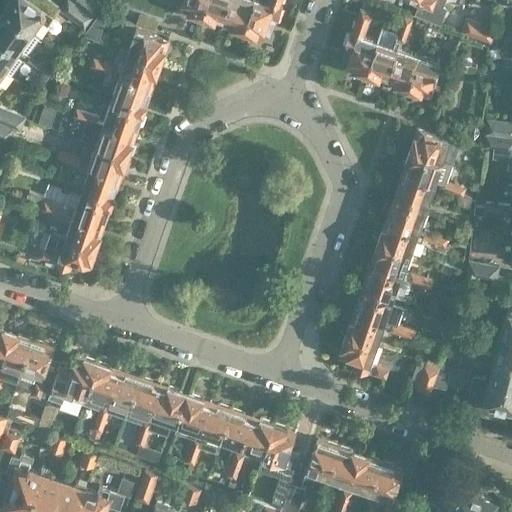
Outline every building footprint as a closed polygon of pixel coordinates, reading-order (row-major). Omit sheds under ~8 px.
[(5,11),(35,33),(43,21),(48,24),(59,9),(84,27),(93,16),(71,0),(63,0),(60,6),(51,0),(31,0),(30,0),(10,0),(4,9),(6,10),(5,11)] [(71,0),(93,16),(101,4),(96,0),(71,0)] [(168,0),(182,5),(181,8),(201,16),(206,0),(168,0)] [(206,0),(201,16),(221,23),(229,0),(206,0)] [(229,0),(221,23),(243,31),(254,0),(229,0)] [(262,0),(254,0),(243,31),(262,37),(264,32),(266,33),(271,20),(277,22),(282,7),(280,7),(282,0),(269,0),(269,2),(262,0)] [(421,0),(422,0),(417,13),(440,23),(446,7),(443,6),(444,0),(421,0)] [(346,67),(365,74),(376,42),(363,37),(372,13),(361,9),(352,34),(351,34),(346,47),(352,49),(347,62),(348,63),(346,67)] [(101,10),(83,34),(99,40),(108,13),(101,10)] [(5,11),(0,18),(0,37),(50,74),(51,73),(49,73),(50,71),(45,67),(46,66),(26,52),(28,50),(24,48),(35,33),(5,11)] [(404,14),(400,26),(409,30),(413,18),(404,14)] [(460,31),(490,42),(495,27),(465,17),(460,31)] [(409,30),(400,26),(396,38),(405,41),(409,30)] [(129,52),(162,64),(169,41),(137,30),(129,52)] [(0,37),(0,66),(7,71),(10,74),(21,59),(41,73),(39,76),(46,81),(50,74),(0,37)] [(365,74),(387,81),(398,49),(397,49),(400,40),(391,37),(388,46),(376,42),(365,74)] [(118,48),(114,62),(115,62),(114,63),(117,64),(116,69),(123,71),(122,73),(154,85),(162,64),(129,52),(118,48)] [(398,49),(387,81),(408,89),(419,57),(398,49)] [(91,65),(103,69),(106,60),(94,56),(91,65)] [(419,57),(408,89),(429,96),(440,64),(419,57)] [(501,66),(511,67),(511,58),(502,57),(501,66)] [(106,60),(103,69),(115,73),(116,69),(117,64),(114,63),(106,60)] [(154,85),(122,73),(114,96),(146,107),(154,85)] [(106,120),(138,131),(146,107),(114,96),(106,120)] [(0,120),(13,126),(20,128),(25,115),(0,105),(0,120)] [(73,116),(84,119),(87,111),(76,108),(73,116)] [(87,111),(84,119),(85,120),(96,123),(98,118),(99,115),(87,111)] [(85,120),(80,136),(88,139),(130,154),(138,131),(106,120),(98,118),(96,123),(85,120)] [(485,133),(511,136),(511,121),(487,118),(485,133)] [(13,126),(0,120),(0,139),(7,143),(13,126)] [(419,128),(411,149),(452,163),(460,141),(451,138),(451,139),(419,128)] [(511,136),(485,133),(484,147),(511,150),(511,136)] [(81,166),(82,163),(122,177),(130,154),(88,139),(83,155),(74,152),(70,162),(81,166)] [(59,158),(70,162),(74,152),(63,148),(59,158)] [(411,149),(403,173),(435,185),(436,181),(441,182),(442,178),(447,180),(452,163),(411,149)] [(85,188),(115,198),(122,177),(82,163),(81,166),(80,170),(89,173),(88,174),(90,174),(85,188)] [(435,185),(403,173),(395,196),(427,207),(435,185)] [(441,182),(439,187),(449,190),(452,181),(447,180),(442,178),(441,182)] [(452,181),(449,190),(459,193),(462,185),(452,181)] [(115,198),(85,188),(78,206),(70,203),(69,207),(107,220),(115,198)] [(41,208),(53,212),(56,203),(45,199),(47,196),(30,190),(27,198),(43,204),(41,208)] [(395,196),(386,221),(418,232),(427,207),(395,196)] [(485,201),(485,205),(484,210),(497,211),(498,202),(485,201)] [(510,204),(498,202),(497,211),(509,212),(510,204)] [(72,224),(68,237),(98,247),(107,220),(69,207),(56,203),(53,212),(65,217),(64,221),(72,224)] [(485,205),(475,204),(474,214),(483,215),(484,210),(485,205)] [(386,221),(379,242),(411,254),(416,240),(421,242),(422,238),(433,242),(436,233),(425,229),(423,234),(418,232),(386,221)] [(98,247),(68,237),(50,231),(45,247),(41,246),(38,255),(71,267),(73,263),(85,267),(86,264),(91,266),(98,247)] [(433,242),(434,242),(445,246),(447,241),(448,237),(436,233),(433,242)] [(372,263),(404,274),(411,254),(379,242),(372,263)] [(469,259),(466,274),(475,276),(497,280),(500,265),(469,259)] [(372,263),(363,288),(393,299),(394,295),(407,299),(412,282),(419,284),(422,275),(409,271),(408,275),(404,274),(372,263)] [(466,274),(464,284),(473,286),(475,276),(466,274)] [(422,275),(419,284),(432,289),(435,279),(422,275)] [(363,288),(354,313),(390,325),(389,330),(401,334),(404,325),(397,323),(403,306),(392,301),(393,299),(363,288)] [(498,332),(511,335),(511,308),(499,305),(497,314),(502,315),(498,332)] [(347,334),(377,344),(381,332),(382,332),(387,334),(389,330),(390,325),(354,313),(347,334)] [(404,325),(401,334),(413,339),(416,329),(404,325)] [(0,376),(2,369),(0,368),(0,358),(9,334),(2,331),(2,328),(0,327),(0,376)] [(492,354),(511,358),(511,335),(498,332),(492,354)] [(9,334),(0,358),(0,368),(2,369),(0,376),(16,382),(21,368),(31,338),(17,334),(16,336),(9,334)] [(377,344),(347,334),(340,352),(345,354),(344,357),(356,361),(355,366),(385,377),(389,367),(376,363),(371,361),(377,344)] [(40,394),(47,396),(55,375),(44,371),(52,346),(31,338),(21,368),(16,382),(32,388),(31,393),(40,396),(40,394)] [(463,351),(485,356),(487,347),(465,342),(463,351)] [(60,361),(55,375),(47,396),(61,401),(63,395),(82,402),(96,361),(75,354),(71,365),(60,361)] [(511,358),(492,354),(487,377),(511,383),(511,358)] [(96,361),(82,402),(99,407),(96,417),(105,420),(109,411),(103,409),(116,372),(109,369),(110,366),(96,361)] [(419,387),(429,391),(438,365),(428,361),(419,387)] [(124,374),(116,372),(103,409),(109,411),(124,416),(128,406),(130,399),(138,376),(125,371),(124,374)] [(511,383),(487,377),(475,374),(467,408),(486,412),(489,403),(511,408),(511,383)] [(128,406),(124,416),(140,422),(137,431),(147,434),(151,422),(146,420),(158,386),(151,384),(152,380),(138,376),(130,399),(128,406)] [(158,386),(146,420),(151,422),(151,424),(168,430),(171,421),(177,423),(182,408),(175,406),(180,391),(167,386),(166,389),(158,386)] [(177,424),(175,430),(188,435),(192,436),(197,438),(208,404),(201,401),(202,398),(188,394),(183,408),(182,408),(177,423),(177,424)] [(192,436),(188,448),(198,452),(200,445),(216,451),(220,439),(221,439),(231,409),(217,404),(216,406),(208,404),(197,438),(192,436)] [(244,413),(231,409),(221,439),(232,443),(230,449),(234,451),(239,452),(251,419),(243,416),(244,413)] [(105,420),(96,417),(92,428),(101,432),(105,420)] [(234,451),(230,463),(240,466),(244,454),(248,456),(250,449),(263,453),(273,423),(259,418),(258,421),(251,419),(239,452),(234,451)] [(263,453),(258,467),(280,475),(273,498),(283,501),(300,450),(288,446),(294,431),(273,423),(263,453)] [(147,434),(137,431),(133,442),(143,446),(147,434)] [(0,446),(0,447),(15,452),(19,437),(5,432),(0,446)] [(48,447),(62,451),(66,437),(52,433),(48,447)] [(327,476),(337,446),(316,439),(306,469),(301,482),(311,486),(316,472),(327,476)] [(337,446),(327,476),(340,480),(338,486),(342,487),(346,488),(357,456),(350,453),(351,450),(337,446)] [(79,462),(93,467),(98,453),(83,448),(79,462)] [(198,452),(188,448),(184,460),(194,463),(198,452)] [(7,491),(3,502),(11,505),(10,509),(19,511),(26,511),(39,474),(29,470),(33,457),(20,452),(19,457),(10,455),(5,471),(14,474),(13,477),(11,476),(6,491),(7,491)] [(342,487),(337,500),(347,503),(351,490),(355,492),(357,486),(369,490),(380,460),(366,456),(365,458),(357,456),(346,488),(342,487)] [(369,490),(382,495),(380,500),(384,502),(380,511),(390,511),(393,505),(389,503),(401,468),(380,460),(369,490)] [(240,466),(230,463),(226,475),(235,478),(240,466)] [(145,468),(136,496),(148,501),(158,473),(145,468)] [(41,470),(26,511),(27,511),(31,511),(51,511),(62,481),(50,477),(51,474),(41,470)] [(414,495),(429,500),(436,479),(421,474),(414,495)] [(84,489),(75,511),(102,511),(104,508),(102,508),(104,503),(119,508),(124,494),(130,496),(135,480),(122,476),(116,491),(109,489),(98,486),(95,493),(84,489)] [(75,511),(84,489),(85,486),(75,482),(74,485),(62,481),(51,511),(75,511)] [(290,482),(281,509),(288,511),(296,511),(305,487),(290,482)] [(185,483),(180,495),(192,499),(196,487),(185,483)] [(215,505),(227,509),(232,495),(220,491),(215,505)] [(456,494),(452,504),(441,501),(437,511),(492,511),(497,500),(472,491),(469,498),(456,494)] [(177,511),(179,509),(168,505),(169,502),(156,498),(154,504),(151,511),(177,511)] [(343,511),(347,503),(337,500),(334,511),(336,511),(343,511)]
